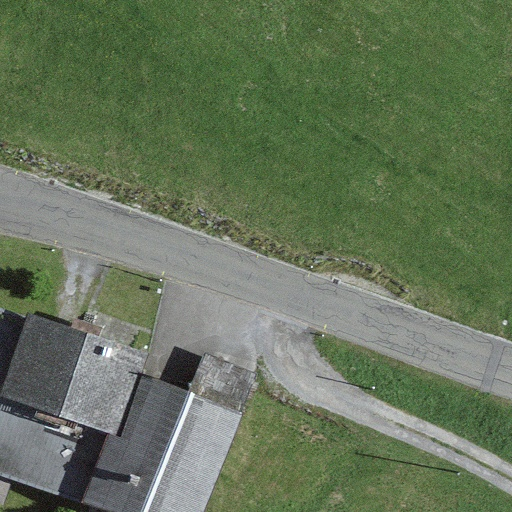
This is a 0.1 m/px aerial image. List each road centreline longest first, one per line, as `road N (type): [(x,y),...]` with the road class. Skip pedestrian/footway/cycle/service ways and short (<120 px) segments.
road 1 (tertiary): [(511,370),(132,234),(0,199)]
road 2 (track): [(511,478),(317,381),(290,354),(279,288)]
